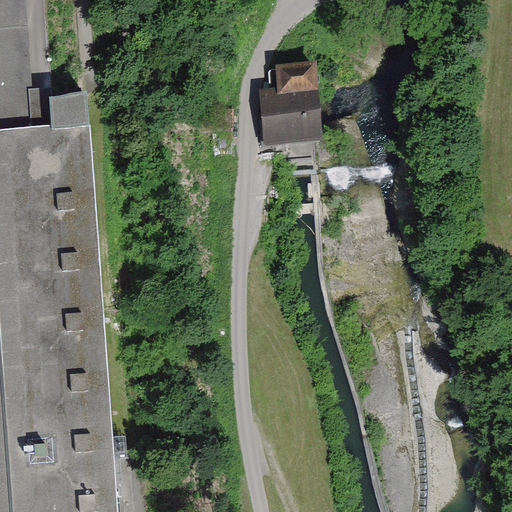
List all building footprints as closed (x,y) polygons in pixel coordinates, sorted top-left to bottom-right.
[(0,0),(0,132),(81,126),(77,87),(62,89),(52,0),(0,0)] [(232,155),(232,111),(189,111),(189,135),(214,135),(214,155),(232,155)] [(140,123),(0,133),(0,327),(153,316),(140,123)] [(153,316),(0,327),(0,511),(163,501),(153,316)] [(163,511),(163,501),(0,511),(163,511)]
